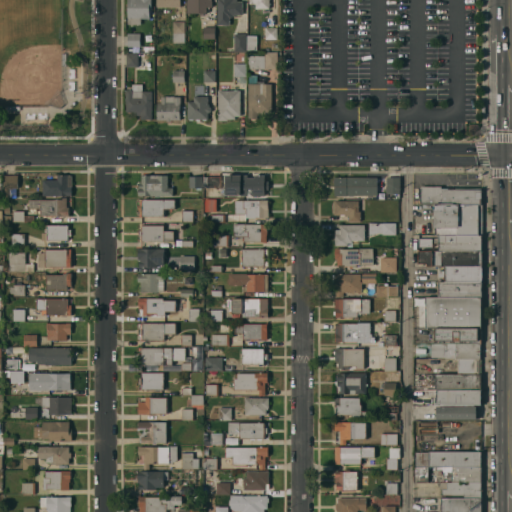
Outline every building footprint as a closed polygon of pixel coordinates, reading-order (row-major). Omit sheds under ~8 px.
[(151,0),(151,8),(149,8),(149,18),(140,18),(140,24),(127,24),(127,0),(151,0)] [(212,0),(212,7),(206,7),(206,13),(203,13),(203,15),(199,14),(199,13),(187,13),(187,1),(187,0),(212,0)] [(217,0),(237,0),(237,1),(242,1),(242,14),(234,14),(234,15),(232,15),(232,17),(229,17),(229,25),(217,25),(217,0)] [(249,3),(249,0),(270,0),(270,1),(269,1),(269,8),(255,8),(255,3),(249,3)] [(173,21),(184,21),(184,43),(173,43),(173,21)] [(203,27),(215,27),(214,39),(203,39),(203,27)] [(265,27),(276,27),(276,39),(265,39),(265,27)] [(127,33),(140,33),(140,46),(127,46),(127,33)] [(234,33),(246,34),(246,51),(234,51),(234,33)] [(247,55),(265,55),(265,52),(277,52),(277,68),(246,68),(247,55)] [(126,54),(137,53),(137,66),(126,66),(126,54)] [(234,63),(246,64),(246,76),(234,76),(234,63)] [(173,70),(184,70),(184,82),(173,82),(173,70)] [(203,70),(215,70),(215,82),(203,82),(203,70)] [(126,90),(132,90),(132,84),(142,84),(142,91),(152,91),(152,119),(150,119),(149,120),(146,120),(145,119),(141,119),(141,115),(134,115),(134,112),(132,112),(131,113),(128,113),(127,112),(126,112),(126,90)] [(248,119),(248,84),(271,84),(271,92),(272,92),(272,94),(271,94),(271,113),(264,113),(264,114),(257,114),(257,119),(256,119),(254,120),(251,120),(249,119),(248,119)] [(218,90),(240,90),(240,116),(235,116),(235,119),(227,119),(227,120),(226,120),(226,122),(219,122),(219,120),(218,120),(218,90)] [(157,102),(161,102),(161,97),(165,97),(165,96),(173,96),(173,97),(180,97),(180,103),(180,120),(171,120),(171,121),(166,121),(166,120),(157,120),(157,102)] [(207,96),(207,104),(209,104),(209,106),(211,108),(210,111),(209,112),(207,112),(207,119),(206,119),(206,120),(202,120),(202,119),(199,119),(199,121),(196,121),(196,119),(193,119),(193,120),(189,120),(189,119),(187,119),(187,101),(193,101),(193,96),(207,96)] [(43,179),(57,179),(57,174),(71,174),(71,190),(72,190),(72,193),(71,193),(71,195),(43,196),(43,179)] [(4,175),(17,175),(17,188),(16,188),(16,197),(4,197),(4,175)] [(138,183),(141,183),(141,175),(168,175),(168,187),(172,187),(172,195),(138,195),(138,183)] [(247,175),(247,177),(255,177),(255,175),(264,175),(264,181),(268,181),(268,189),(264,189),(264,196),(252,196),(252,189),(247,189),(247,196),(240,196),(240,195),(226,195),(226,194),(224,194),(224,188),(226,188),(226,175),(247,175)] [(202,176),(202,187),(189,187),(189,176),(202,176)] [(207,176),(220,176),(220,187),(207,187),(207,176)] [(377,177),(377,195),(335,195),(335,186),(334,186),(334,177),(377,177)] [(387,178),(399,178),(399,193),(387,193),(387,178)] [(435,204),(435,203),(420,203),(420,186),(441,186),(441,188),(481,188),(481,204),(435,204)] [(28,208),(28,206),(27,206),(27,202),(28,202),(28,199),(63,199),(63,197),(66,197),(67,207),(69,207),(69,209),(70,209),(70,214),(69,214),(69,216),(51,216),(51,217),(49,217),(49,216),(46,216),(46,217),(43,217),(43,216),(40,216),(40,214),(38,214),(38,210),(40,210),(40,209),(36,209),(36,211),(30,211),(30,208),(28,208)] [(141,215),(140,215),(140,211),(138,211),(138,205),(140,205),(140,201),(141,201),(141,199),(175,199),(175,209),(163,209),(163,216),(141,216),(141,215)] [(267,200),(267,217),(246,217),(246,214),(235,214),(235,200),(267,200)] [(334,200),(358,201),(358,211),(360,211),(360,221),(348,221),(348,215),(344,215),(340,215),(334,215),(334,200)] [(435,227),(434,227),(434,206),(435,206),(435,204),(481,204),(482,204),(482,235),(481,235),(438,235),(435,235),(435,227)] [(193,210),(193,222),(182,222),(182,210),(193,210)] [(13,211),(24,211),(24,215),(34,215),(34,222),(13,222),(13,211)] [(210,222),(210,215),(224,214),(224,222),(210,222)] [(395,223),(395,234),(383,234),(381,234),(378,233),(372,234),(369,234),(369,223),(395,223)] [(244,242),(244,236),(233,236),(234,224),(267,224),(267,225),(268,226),(268,229),(267,231),(266,242),(244,242)] [(67,240),(47,240),(47,239),(41,239),(41,233),(44,233),(44,230),(47,230),(47,225),(67,225),(67,229),(71,229),(71,236),(67,236),(67,240)] [(141,236),(138,236),(138,230),(142,230),(142,225),(163,225),(164,231),(173,231),(173,241),(163,241),(142,241),(141,236)] [(364,225),(364,241),(351,241),(351,243),(347,243),(347,245),(335,245),(335,229),(340,229),(340,225),(364,225)] [(12,245),(12,233),(24,234),(24,246),(12,245)] [(228,235),(228,246),(216,246),(212,246),(212,241),(216,241),(216,235),(228,235)] [(438,235),(481,235),(481,250),(438,250),(438,235)] [(418,247),(418,238),(432,238),(432,247),(418,247)] [(373,248),(373,256),(374,256),(374,259),(373,259),(373,265),(360,265),(360,264),(356,264),(356,266),(352,266),(352,268),(349,268),(349,266),(344,266),(344,265),(337,265),(337,260),(335,258),(334,248),(373,248)] [(45,249),(71,249),(71,260),(72,260),(72,265),(71,265),(71,266),(45,266),(45,264),(40,264),(40,257),(45,257),(45,249)] [(163,249),(163,265),(156,265),(156,267),(139,267),(139,261),(139,260),(138,260),(138,249),(163,249)] [(268,249),(267,266),(242,266),(242,249),(268,249)] [(427,266),(427,263),(418,263),(418,256),(417,256),(417,251),(418,251),(438,251),(438,250),(481,250),(481,266),(427,266)] [(8,271),(9,252),(25,252),(25,264),(34,264),(34,271),(8,271)] [(180,256),(194,256),(194,270),(180,270),(180,256)] [(396,257),(396,271),(381,271),(381,257),(396,257)] [(481,281),(444,281),(444,277),(438,277),(438,270),(444,270),(444,266),(427,266),(481,266),(481,281)] [(46,275),(63,274),(63,273),(66,273),(71,273),(71,286),(67,286),(67,289),(57,289),(57,291),(55,291),(55,289),(46,289),(46,275)] [(163,273),(163,279),(158,278),(158,292),(141,292),(141,281),(138,281),(138,273),(163,273)] [(246,273),(246,274),(267,274),(267,291),(243,291),(243,286),(246,286),(246,284),(243,284),(243,285),(228,285),(228,273),(246,273)] [(360,282),(361,282),(361,292),(343,292),(343,296),(335,296),(335,283),(334,283),(334,282),(332,282),(332,275),(334,275),(334,274),(360,274),(360,282)] [(438,281),(444,281),(481,281),(481,297),(438,296),(438,281)] [(13,293),(10,293),(10,287),(14,287),(14,285),(25,285),(25,295),(13,295),(13,293)] [(376,285),(388,285),(388,296),(376,296),(376,285)] [(426,297),(438,297),(438,296),(481,297),(481,327),(435,327),(425,327),(426,297)] [(163,298),(163,305),(165,305),(165,310),(167,310),(167,315),(157,315),(157,314),(151,314),(151,315),(138,315),(138,298),(163,298)] [(267,298),(267,317),(242,317),(242,313),(232,313),(232,310),(226,310),(226,298),(267,298)] [(370,299),(369,313),(361,313),(361,314),(357,314),(357,317),(335,317),(335,315),(333,315),(333,311),(335,311),(335,308),(334,308),(334,298),(370,299)] [(36,299),(71,299),(71,310),(72,310),(72,313),(71,313),(71,315),(57,315),(57,317),(54,317),(54,315),(46,315),(46,310),(36,310),(36,299)] [(199,308),(199,317),(200,317),(200,320),(199,320),(199,321),(189,321),(189,308),(199,308)] [(13,320),(13,309),(24,309),(25,320),(13,320)] [(222,321),(206,321),(206,310),(222,310),(222,321)] [(395,321),(384,321),(384,310),(395,310),(395,321)] [(47,340),(47,337),(48,337),(47,329),(46,323),(50,323),(71,323),(71,334),(66,334),(67,339),(47,340)] [(142,323),(175,323),(175,334),(164,334),(164,340),(142,340),(142,339),(138,339),(138,334),(138,328),(138,324),(142,324),(142,323)] [(370,323),(370,337),(374,337),(374,343),(357,342),(335,342),(335,323),(370,323)] [(267,339),(253,339),(253,341),(251,341),(251,339),(243,339),(243,333),(235,333),(235,326),(243,326),(243,324),(267,324),(267,325),(268,326),(268,330),(267,331),(267,339)] [(433,337),(435,337),(435,327),(481,327),(481,343),(433,343),(433,337)] [(37,345),(23,345),(23,334),(36,334),(37,345)] [(191,345),(181,345),(181,334),(191,334),(191,345)] [(228,345),(211,345),(211,334),(229,334),(228,345)] [(395,346),(384,346),(384,335),(395,335),(395,346)] [(481,343),(480,343),(479,358),(446,358),(431,358),(431,343),(433,343),(481,343)] [(202,370),(191,370),(192,345),(202,345),(202,370)] [(29,347),(71,347),(71,356),(73,356),(73,360),(71,360),(71,365),(55,365),(52,365),(45,365),(45,364),(37,364),(37,361),(29,361),(29,347)] [(185,360),(172,360),(172,365),(166,365),(166,358),(163,358),(163,365),(141,365),(141,360),(138,360),(138,353),(141,353),(141,347),(185,348),(185,360)] [(364,348),(363,368),(356,368),(356,366),(348,366),(348,369),(338,368),(338,366),(336,366),(336,363),(338,363),(338,361),(335,361),(335,354),(333,354),(333,351),(335,351),(335,348),(352,348),(352,347),(354,347),(354,348),(364,348)] [(242,348),(264,348),(264,354),(268,354),(268,359),(264,359),(264,364),(239,364),(239,358),(242,358),(242,348)] [(222,370),(205,370),(205,357),(222,357),(222,370)] [(396,370),(384,370),(384,357),(396,358),(396,370)] [(458,374),(458,359),(446,359),(446,358),(479,358),(479,359),(481,359),(481,373),(479,373),(479,374),(458,374)] [(18,369),(7,369),(7,359),(18,359),(18,369)] [(163,389),(141,389),(141,384),(138,384),(138,378),(141,378),(141,372),(163,372),(163,389)] [(268,382),(265,382),(265,395),(259,395),(259,390),(234,390),(234,378),(237,378),(237,373),(255,373),(255,372),(268,372),(268,382)] [(337,372),(366,373),(365,383),(367,383),(367,386),(365,386),(365,393),(340,393),(340,390),(338,390),(338,386),(337,386),(337,384),(334,384),(334,381),(337,381),(337,379),(336,379),(336,376),(337,376),(337,372)] [(70,389),(46,390),(46,378),(45,378),(45,373),(70,373),(70,375),(71,376),(71,379),(70,380),(70,389)] [(479,374),(481,374),(481,389),(437,389),(435,389),(435,374),(458,374),(479,374)] [(396,395),(384,395),(384,389),(382,389),(382,382),(396,382),(396,395)] [(32,394),(21,394),(20,383),(32,383),(32,394)] [(218,385),(219,385),(219,395),(206,395),(206,384),(218,384),(218,385)] [(191,394),(181,395),(181,388),(191,387),(191,394)] [(481,405),(434,404),(435,402),(437,402),(437,389),(481,389),(481,405)] [(191,395),(203,395),(203,404),(191,404),(191,395)] [(71,414),(49,414),(49,407),(42,407),(42,397),(71,397),(71,414)] [(138,414),(138,402),(145,402),(145,398),(166,397),(167,413),(138,414)] [(360,405),(361,405),(361,411),(368,411),(368,417),(351,417),(351,414),(336,414),(336,413),(335,413),(335,406),(336,406),(336,405),(334,405),(334,397),(338,397),(338,405),(340,405),(340,397),(360,397),(360,405)] [(268,408),(268,409),(266,409),(266,414),(245,414),(245,398),(268,398),(268,408)] [(398,412),(396,412),(396,420),(385,420),(385,406),(398,406),(398,412)] [(436,406),(479,406),(479,419),(436,419),(436,406)] [(37,419),(25,419),(25,407),(37,407),(37,419)] [(231,420),(219,420),(219,407),(231,407),(231,420)] [(192,419),(181,420),(181,408),(192,408),(192,419)] [(69,429),(71,429),(71,441),(50,441),(50,439),(42,439),(42,437),(34,437),(34,427),(42,427),(42,421),(69,421),(69,429)] [(166,443),(141,443),(141,436),(146,436),(146,433),(149,433),(149,428),(138,428),(138,422),(166,422),(166,443)] [(228,422),(264,422),(264,424),(265,424),(265,427),(267,427),(267,434),(265,434),(265,437),(264,437),(264,438),(261,438),(261,440),(257,440),(257,438),(254,438),(254,440),(250,440),(250,438),(239,438),(239,434),(228,434),(228,422)] [(346,439),(346,444),(340,444),(340,430),(335,430),(335,422),(366,422),(366,438),(346,439)] [(222,435),(223,435),(223,443),(222,443),(222,444),(204,444),(204,440),(211,439),(211,433),(222,433),(222,435)] [(397,444),(380,444),(380,433),(397,433),(397,444)] [(69,452),(71,452),(71,458),(68,458),(69,463),(50,463),(50,458),(38,458),(38,454),(37,454),(37,446),(69,446),(69,452)] [(169,452),(169,463),(149,463),(149,469),(143,469),(143,455),(138,455),(138,447),(169,447),(169,452)] [(257,447),(268,447),(268,456),(265,456),(265,469),(259,469),(259,464),(232,464),(232,457),(225,457),(225,447),(257,447)] [(334,447),(374,447),(374,457),(361,457),(361,460),(362,460),(362,463),(361,463),(361,464),(334,464),(334,447)] [(399,458),(397,458),(397,469),(386,469),(386,458),(389,458),(389,448),(399,448),(399,458)] [(414,464),(413,464),(413,452),(415,452),(429,452),(429,451),(481,451),(481,466),(452,466),(428,466),(414,466),(414,464)] [(192,453),(192,458),(198,458),(198,468),(193,468),(193,469),(181,469),(182,453),(192,453)] [(34,469),(22,469),(22,458),(34,458),(34,469)] [(217,469),(204,469),(204,458),(217,458),(217,469)] [(428,466),(428,481),(414,481),(414,466),(428,466)] [(452,482),(452,466),(481,466),(481,482),(452,482)] [(69,490),(61,490),(61,489),(43,489),(43,478),(45,478),(45,471),(61,471),(61,470),(70,470),(70,473),(71,473),(71,476),(70,476),(70,479),(70,482),(69,482),(69,490)] [(357,490),(336,490),(336,488),(334,488),(334,484),(336,484),(336,482),(335,482),(335,471),(343,471),(343,470),(349,470),(349,471),(357,471),(357,490)] [(163,487),(156,487),(156,489),(139,489),(139,483),(137,483),(137,471),(163,471),(163,487)] [(268,489),(243,489),(243,477),(247,477),(247,471),(268,471),(268,489)] [(230,494),(216,494),(216,482),(230,482),(230,494)] [(481,497),(464,497),(464,494),(442,494),(441,488),(439,488),(439,482),(445,482),(445,488),(446,488),(446,482),(452,482),(481,482),(481,497)] [(35,493),(18,493),(18,487),(22,487),(22,483),(35,483),(35,493)] [(397,494),(386,494),(386,483),(397,483),(397,494)] [(182,505),(174,505),(174,509),(166,509),(166,511),(140,511),(140,507),(139,507),(139,494),(145,494),(145,497),(161,497),(161,496),(182,496),(182,505)] [(267,498),(268,498),(268,502),(267,502),(267,508),(264,508),(264,511),(241,511),(235,511),(230,507),(230,495),(267,495),(267,498)] [(71,506),(70,506),(70,511),(47,511),(47,510),(46,510),(46,507),(40,507),(40,497),(46,497),(46,496),(71,497),(71,506)] [(481,497),(481,511),(441,511),(441,497),(464,497),(481,497)] [(366,510),(357,510),(357,511),(338,511),(338,509),(336,509),(335,504),(338,504),(338,498),(366,498),(366,510)]
